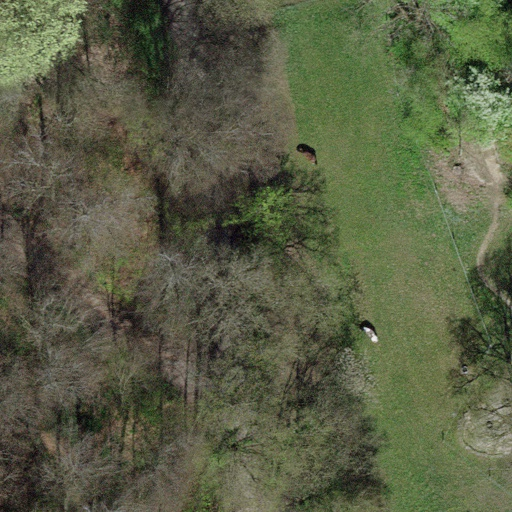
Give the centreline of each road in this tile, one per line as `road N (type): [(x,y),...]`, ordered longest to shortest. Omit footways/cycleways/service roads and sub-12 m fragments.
road 1 (track): [(181,0),(227,371),(236,511)]
road 2 (track): [(227,371),(178,370),(0,237)]
